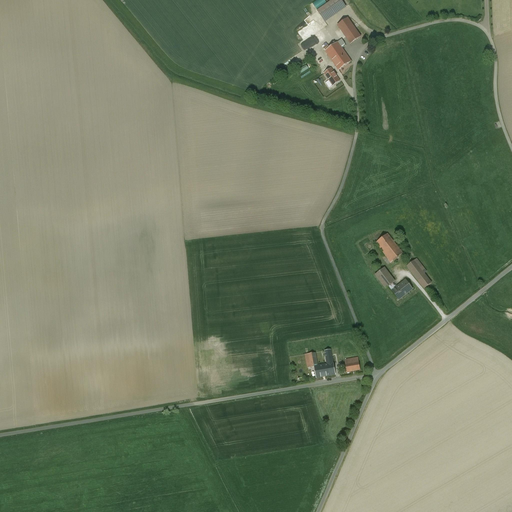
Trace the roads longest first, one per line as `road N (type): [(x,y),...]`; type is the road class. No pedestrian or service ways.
road 1 (unclassified): [(377,375),(0,435)]
road 2 (unclassified): [(377,375),(511,266)]
road 3 (unclassified): [(317,511),(377,375)]
